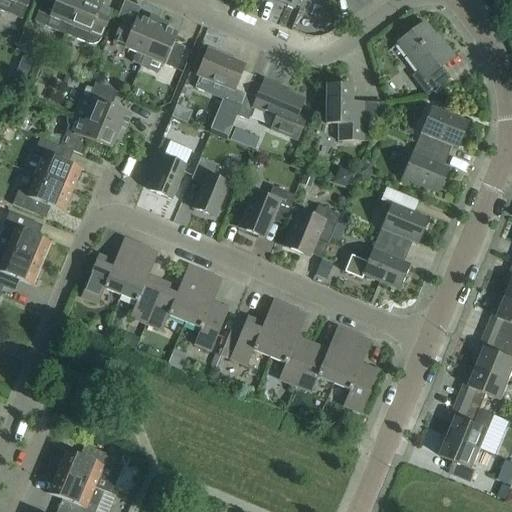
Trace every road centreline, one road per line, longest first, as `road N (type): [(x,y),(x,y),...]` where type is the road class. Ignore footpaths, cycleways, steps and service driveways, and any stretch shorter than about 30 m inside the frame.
road 1 (residential): [(418,335),(93,207),(0,428)]
road 2 (residential): [(406,0),(344,48),(287,51),(163,0)]
road 3 (residential): [(501,146),(418,335)]
road 4 (residential): [(418,335),(348,511)]
road 5 (residential): [(450,0),(492,66),(501,146)]
